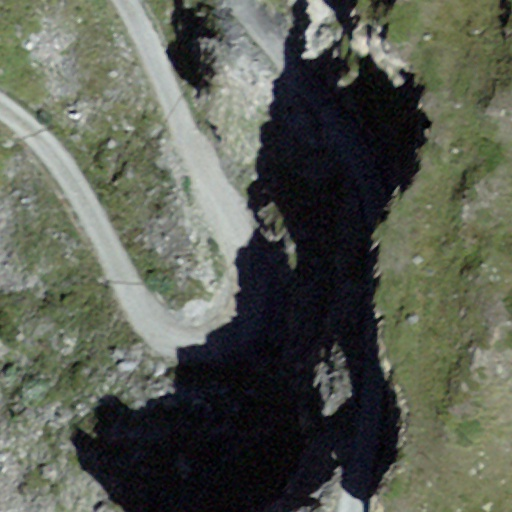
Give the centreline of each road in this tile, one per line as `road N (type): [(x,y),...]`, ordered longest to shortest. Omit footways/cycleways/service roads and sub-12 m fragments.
road 1 (track): [(124,0),(208,166),(275,271),(280,311),(264,344),(221,356),(165,334),(76,174),(0,119)]
road 2 (track): [(356,511),(382,289),(379,212),(339,121),(266,50),(238,0)]
